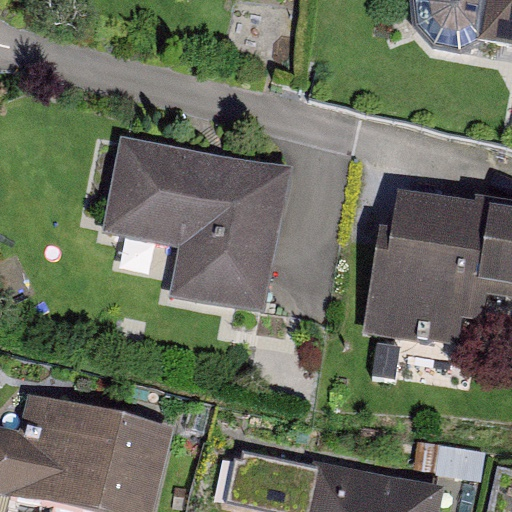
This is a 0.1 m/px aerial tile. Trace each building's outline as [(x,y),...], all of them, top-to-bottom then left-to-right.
[(511,0),(493,0),(486,49),(511,53),(511,0)] [(295,181),(126,148),(106,248),(187,264),(179,304),(267,321),(295,181)] [(511,222),(406,205),(386,321),(490,339),(495,306),(511,309),(511,222)] [(25,445),(0,439),(0,504),(37,511),(165,511),(181,438),(33,407),(25,445)] [(443,511),(447,495),(313,468),(312,472),(244,458),(242,467),(236,466),(226,510),(234,511),(443,511)]
